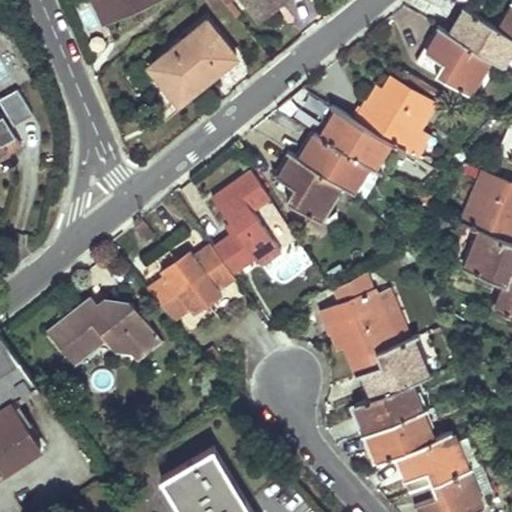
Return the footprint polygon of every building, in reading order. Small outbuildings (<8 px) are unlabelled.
[(95,0),(105,21),(152,0),(95,0)] [(277,0),(279,2),(281,0),(243,0),(255,13),(271,0),(277,0)] [(277,0),(271,0),(255,13),(259,19),(279,2),(277,0)] [(502,13),(496,25),(511,34),(511,4),(506,15),(502,13)] [(455,17),(448,30),(490,55),(504,63),(511,49),(511,34),(496,25),(466,7),(458,19),(455,17)] [(149,64),(179,102),(203,82),(237,55),(207,17),(149,64)] [(0,25),(0,59),(19,49),(4,23),(0,25)] [(436,23),(414,60),(435,72),(442,60),(426,50),(441,26),(436,23)] [(468,92),(490,55),(448,30),(441,26),(426,50),(442,60),(435,72),(468,92)] [(368,54),(359,44),(349,52),(357,62),(368,54)] [(438,87),(404,67),(401,73),(434,93),(438,87)] [(435,100),(390,73),(382,87),(376,83),(366,99),(364,98),(353,116),(391,139),(406,148),(419,125),(435,100)] [(353,116),(332,103),(325,115),(330,118),(321,133),(371,163),(375,165),(391,139),(353,116)] [(0,154),(21,142),(2,112),(0,113),(0,154)] [(419,125),(406,148),(418,155),(432,133),(419,125)] [(511,126),(502,151),(511,154),(511,126)] [(300,156),(341,181),(355,190),(371,163),(321,133),(316,130),(308,143),(300,156)] [(341,181),(300,156),(290,150),(283,163),(287,165),(280,177),(294,185),(285,198),(319,218),(341,181)] [(371,163),(355,190),(363,194),(379,168),(375,165),(371,163)] [(236,229),(213,244),(232,271),(254,256),(260,263),(281,248),(252,207),(270,195),(251,167),(212,196),(236,229)] [(511,181),(483,169),(479,181),(476,180),(469,196),(472,197),(463,219),(480,227),(511,239),(511,181)] [(131,221),(138,230),(146,224),(138,215),(131,221)] [(146,239),(153,233),(146,224),(138,230),(146,239)] [(511,239),(480,227),(465,265),(507,282),(511,269),(511,239)] [(164,275),(147,288),(172,318),(188,306),(192,312),(221,291),(217,286),(234,274),(232,271),(213,244),(212,242),(195,254),(191,249),(160,270),(164,275)] [(396,264),(415,257),(410,243),(391,254),(396,264)] [(371,288),(364,269),(334,286),(340,301),(371,288)] [(511,269),(507,282),(497,307),(511,313),(511,269)] [(387,286),(377,290),(387,314),(397,310),(387,286)] [(340,301),(320,309),(329,330),(331,329),(337,345),(343,342),(355,372),(360,370),(382,362),(376,348),(397,340),(387,314),(377,290),(375,287),(371,288),(340,301)] [(122,288),(109,299),(111,303),(115,307),(129,297),(122,288)] [(111,303),(109,299),(102,291),(94,298),(104,309),(111,303)] [(130,351),(156,329),(129,297),(115,307),(111,303),(104,309),(94,298),(91,294),(47,330),(74,362),(105,337),(115,348),(130,351)] [(156,329),(130,351),(138,360),(164,339),(156,329)] [(41,387),(0,330),(0,471),(41,445),(12,399),(15,396),(18,402),(41,387)] [(410,379),(428,372),(412,334),(397,340),(376,348),(382,362),(360,370),(366,384),(371,396),(410,379)] [(218,355),(211,345),(201,353),(210,363),(218,355)] [(356,419),(361,433),(422,408),(410,379),(371,396),(354,402),(360,417),(356,419)] [(360,417),(354,402),(350,404),(356,419),(360,417)] [(433,436),(422,408),(361,433),(367,446),(375,443),(381,457),(396,451),(433,436)] [(466,467),(451,429),(433,436),(396,451),(407,477),(429,468),(433,480),(435,479),(466,467)] [(375,443),(367,446),(373,460),(381,457),(375,443)] [(185,511),(252,511),(212,444),(163,473),(185,511)] [(492,487),(481,460),(466,467),(435,479),(440,491),(416,501),(420,511),(462,511),(483,503),(479,493),(492,487)] [(429,468),(407,477),(411,489),(433,480),(429,468)] [(433,480),(411,489),(416,501),(440,491),(435,479),(433,480)]
